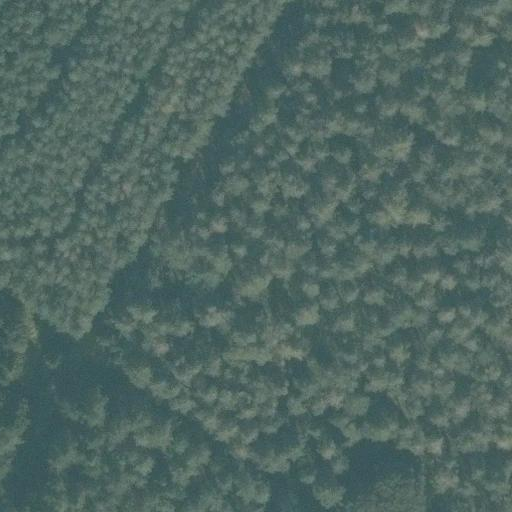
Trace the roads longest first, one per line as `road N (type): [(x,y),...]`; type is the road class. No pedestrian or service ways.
road 1 (track): [(327,511),(0,309)]
road 2 (track): [(0,505),(85,365)]
